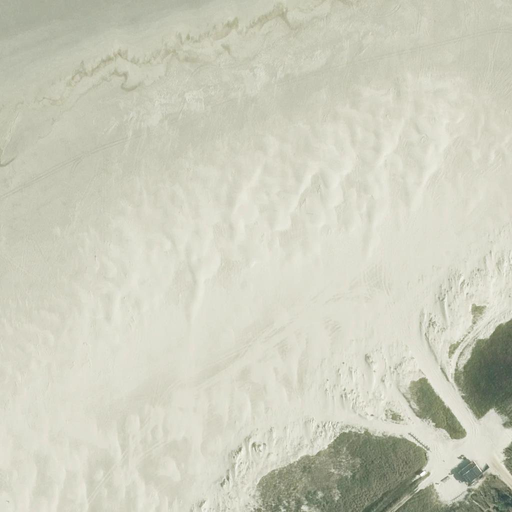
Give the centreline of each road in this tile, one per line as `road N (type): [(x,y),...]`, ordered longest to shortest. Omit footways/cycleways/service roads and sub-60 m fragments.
road 1 (track): [(511,483),(408,328)]
road 2 (track): [(387,511),(478,439),(511,433)]
